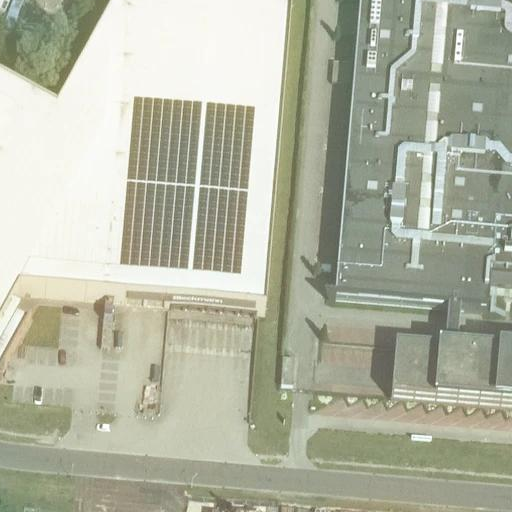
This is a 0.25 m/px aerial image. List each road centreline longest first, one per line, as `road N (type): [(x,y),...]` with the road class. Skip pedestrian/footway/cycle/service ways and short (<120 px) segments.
road 1 (unclassified): [(511,501),(0,456)]
road 2 (unknown): [(309,319),(328,0)]
